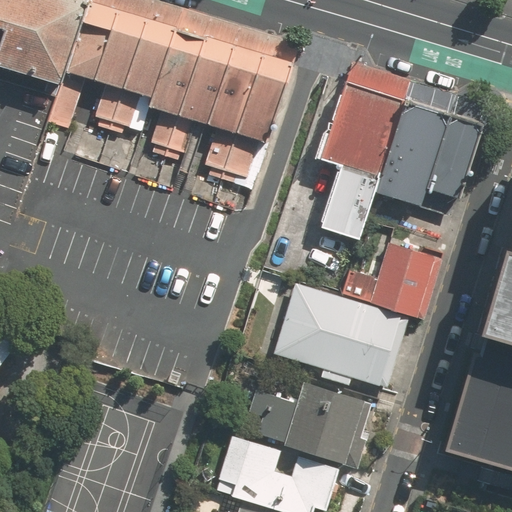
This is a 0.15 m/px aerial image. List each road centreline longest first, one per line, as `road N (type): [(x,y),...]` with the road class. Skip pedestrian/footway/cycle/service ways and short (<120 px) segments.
road 1 (residential): [(387,511),(511,121)]
road 2 (secondary): [(317,0),(511,59)]
